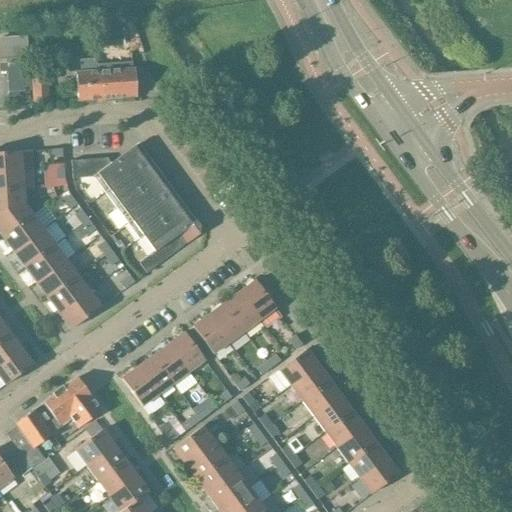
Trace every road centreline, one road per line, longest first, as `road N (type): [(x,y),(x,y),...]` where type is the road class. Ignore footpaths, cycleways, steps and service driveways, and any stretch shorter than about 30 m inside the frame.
road 1 (residential): [(429,475),(261,242),(232,237)]
road 2 (residential): [(232,237),(135,115),(42,120),(0,136)]
road 3 (residential): [(0,413),(232,237)]
road 4 (primary): [(389,137),(511,295)]
road 5 (primary): [(511,270),(417,131)]
road 6 (primary): [(306,0),(344,78),(389,137)]
road 7 (primary): [(404,112),(330,0)]
